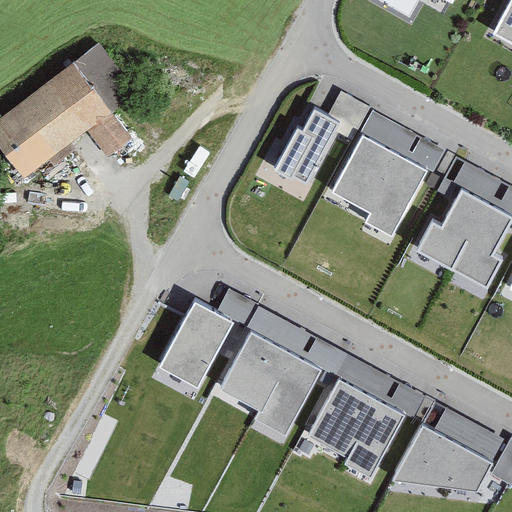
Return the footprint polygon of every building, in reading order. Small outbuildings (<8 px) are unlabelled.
[(511,0),(494,36),(511,45),(511,0)] [(0,151),(22,183),(88,137),(105,160),(130,142),(109,112),(133,94),(101,49),(0,119),(0,151)] [(302,136),(298,134),(277,171),(291,179),(293,175),(305,182),(336,126),(315,114),(302,136)] [(425,173),(364,140),(335,193),(373,213),(367,223),(391,236),(425,173)] [(434,228),(421,252),(486,287),(499,262),(491,258),(511,220),(463,194),(442,232),(434,228)] [(197,387),(231,325),(195,306),(162,369),(197,387)] [(319,373),(252,336),(222,391),(264,413),(259,421),(285,435),(319,373)] [(403,418),(339,383),(310,438),(351,460),(347,467),(370,479),(403,418)] [(490,466),(423,430),(395,482),(476,492),(490,466)]
